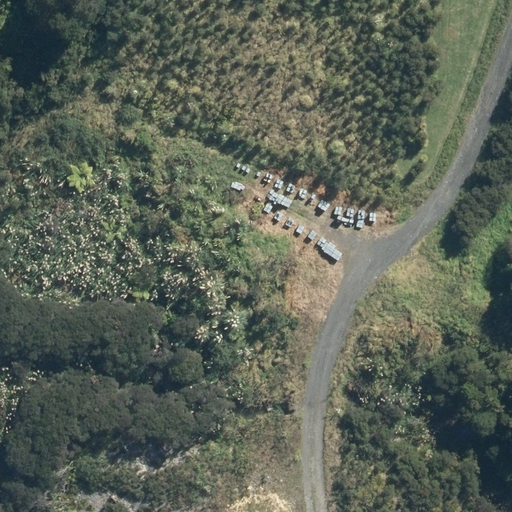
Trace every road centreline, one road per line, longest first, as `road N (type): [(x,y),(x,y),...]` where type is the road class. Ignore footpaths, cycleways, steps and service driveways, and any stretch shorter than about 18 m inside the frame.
road 1 (track): [(511,358),(431,312),(268,173),(103,103),(66,42),(69,0)]
road 2 (track): [(328,511),(307,452),(331,324),(467,166),(511,53)]
